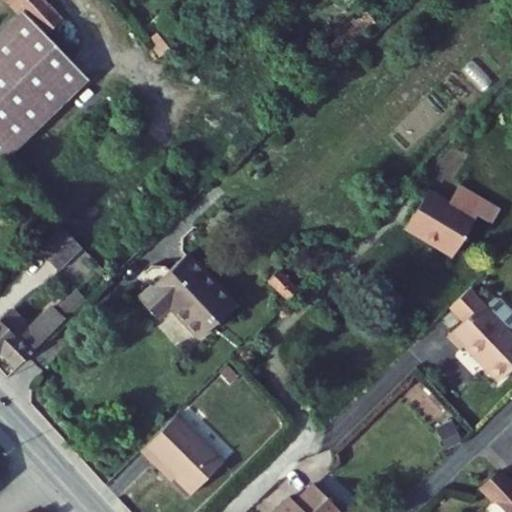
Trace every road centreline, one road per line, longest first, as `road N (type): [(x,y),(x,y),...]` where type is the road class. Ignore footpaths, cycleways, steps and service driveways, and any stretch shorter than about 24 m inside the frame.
road 1 (residential): [(405,511),(511,408)]
road 2 (tertiary): [(0,408),(96,511)]
